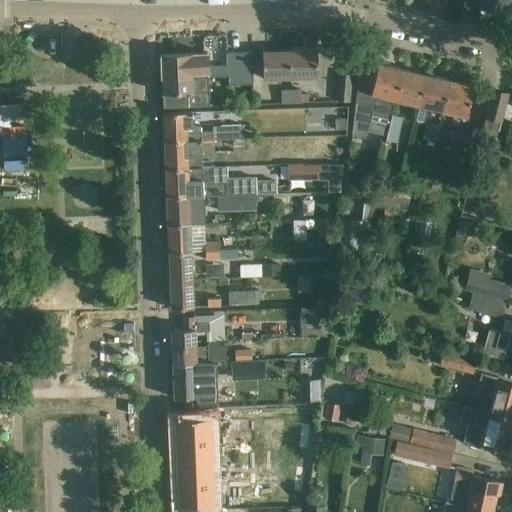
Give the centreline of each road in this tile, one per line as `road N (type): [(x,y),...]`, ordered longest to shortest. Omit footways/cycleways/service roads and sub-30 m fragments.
road 1 (residential): [(150,511),(138,15)]
road 2 (residential): [(138,15),(331,12)]
road 3 (residential): [(331,12),(511,57)]
road 4 (residential): [(0,9),(138,15)]
